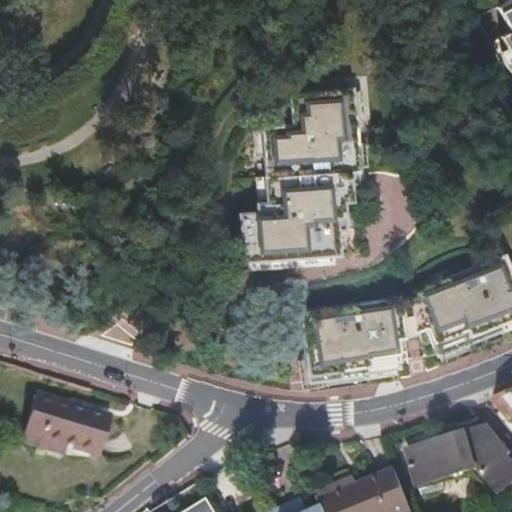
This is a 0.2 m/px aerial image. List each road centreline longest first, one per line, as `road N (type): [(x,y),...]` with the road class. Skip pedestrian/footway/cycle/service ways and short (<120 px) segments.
road 1 (residential): [(235,411),(335,415),(405,402),(511,364)]
road 2 (residential): [(0,337),(235,411)]
road 3 (track): [(0,163),(47,150),(80,123),(157,29),(159,0)]
road 4 (residential): [(111,511),(235,411)]
